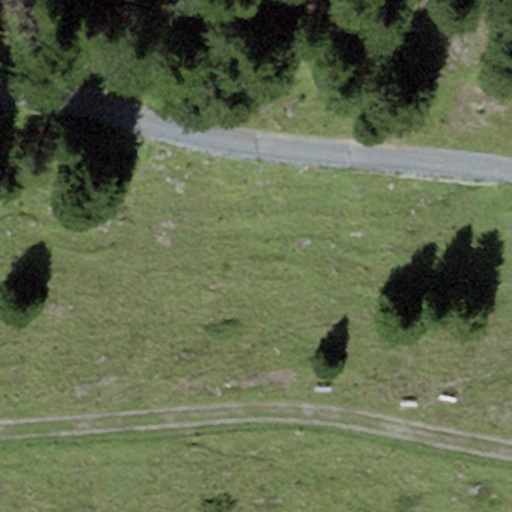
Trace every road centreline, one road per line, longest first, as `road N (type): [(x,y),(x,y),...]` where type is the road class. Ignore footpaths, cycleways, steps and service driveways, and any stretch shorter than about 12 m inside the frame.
road 1 (track): [(0,106),(279,156),(511,176)]
road 2 (track): [(511,459),(302,420),(0,438)]
